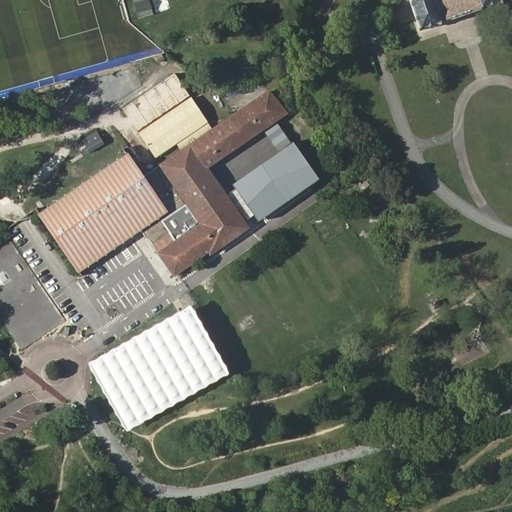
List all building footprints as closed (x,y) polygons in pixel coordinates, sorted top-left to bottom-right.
[(140,0),(145,17),(157,13),(153,0),(140,0)] [(159,0),(162,12),(175,9),(171,0),(159,0)] [(410,0),(421,31),(504,3),(502,0),(410,0)] [(122,112),(138,134),(190,98),(175,76),(122,112)] [(285,116),(270,93),(229,121),(245,144),(285,116)] [(194,104),(141,139),(154,158),(207,122),(194,104)] [(245,144),(229,121),(220,127),(235,150),(245,144)] [(235,150),(220,127),(148,176),(130,151),(38,209),(57,237),(73,260),(136,218),(174,274),(210,251),(211,254),(249,228),(245,222),(254,216),(258,222),(318,181),(292,143),(290,143),(278,125),(265,133),(268,136),(226,165),(238,182),(233,185),(235,190),(227,196),(208,167),(235,150)] [(89,152),(102,143),(99,137),(85,147),(89,152)] [(304,257),(342,230),(330,214),(292,241),(304,257)]
